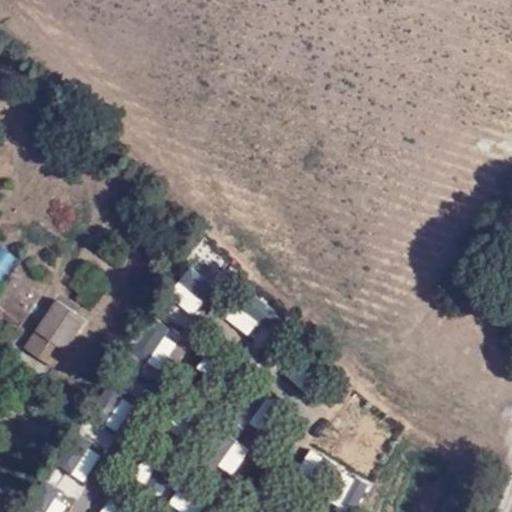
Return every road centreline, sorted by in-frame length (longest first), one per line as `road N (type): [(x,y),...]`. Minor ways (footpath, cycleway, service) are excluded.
road 1 (track): [(0,1),(420,416),(511,457)]
road 2 (track): [(511,395),(477,350),(474,291),(485,212),(511,162)]
